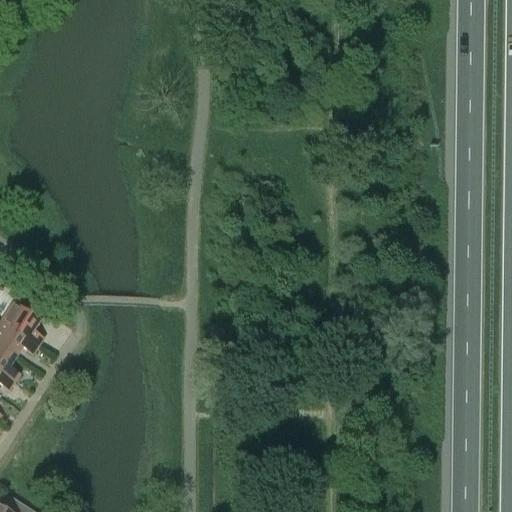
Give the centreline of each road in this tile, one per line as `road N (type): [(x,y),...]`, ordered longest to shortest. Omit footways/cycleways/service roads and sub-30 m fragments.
road 1 (motorway): [(469,0),(465,511)]
road 2 (motorway): [(508,511),(511,71)]
